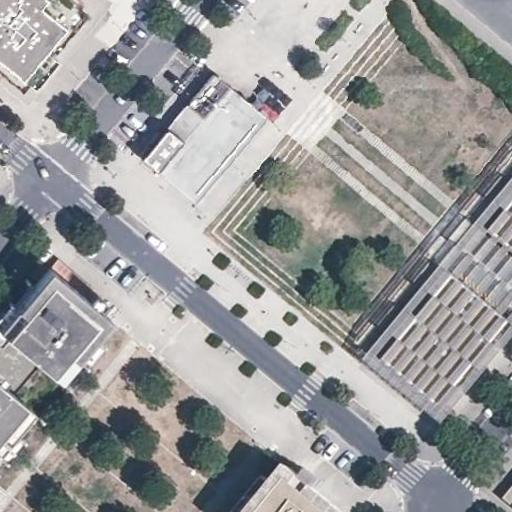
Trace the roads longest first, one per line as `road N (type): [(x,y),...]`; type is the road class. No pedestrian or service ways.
road 1 (residential): [(53,184),(442,499)]
road 2 (residential): [(202,0),(53,184)]
